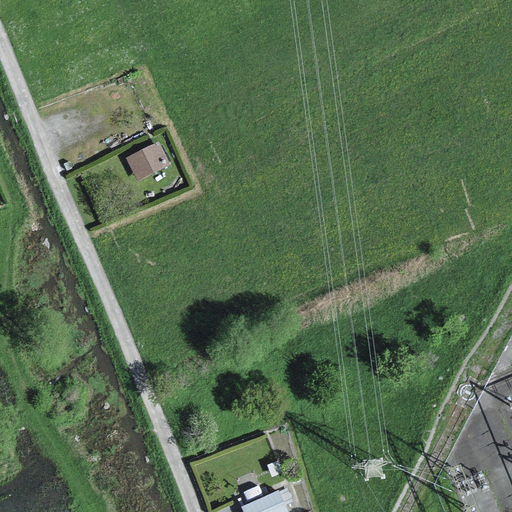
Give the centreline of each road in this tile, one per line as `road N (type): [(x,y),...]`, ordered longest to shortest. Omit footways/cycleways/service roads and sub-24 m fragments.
road 1 (track): [(194,511),(0,47)]
road 2 (track): [(0,167),(142,511)]
